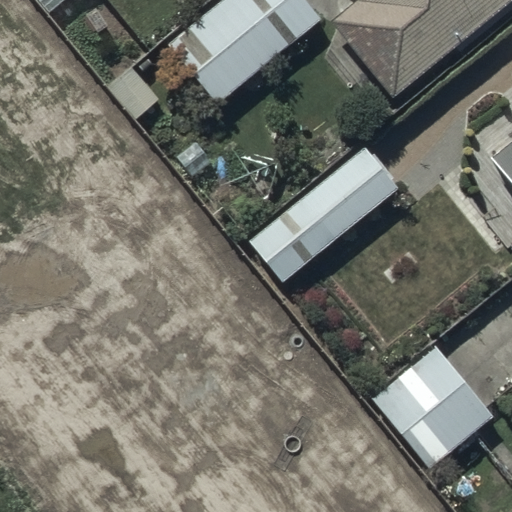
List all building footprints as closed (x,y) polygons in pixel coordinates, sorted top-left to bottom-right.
[(30,0),(43,17),(64,0),(30,0)] [(300,0),(222,0),(164,48),(215,109),(320,24),(300,0)] [(511,0),(345,0),(352,7),(326,29),(389,104),(511,1),(511,0)] [(511,144),(483,169),(511,204),(511,144)] [(359,152),(245,245),(279,287),(393,195),(359,152)] [(492,421),(428,349),(359,410),(422,482),(492,421)]
